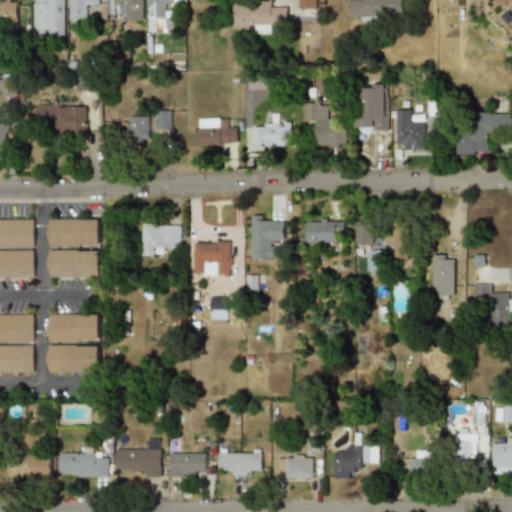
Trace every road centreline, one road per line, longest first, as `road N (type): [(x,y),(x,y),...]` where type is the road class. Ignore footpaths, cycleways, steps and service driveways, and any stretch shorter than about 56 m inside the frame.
road 1 (residential): [(0,192),(511,181)]
road 2 (residential): [(0,511),(511,511)]
road 3 (residential): [(40,192),(42,384)]
